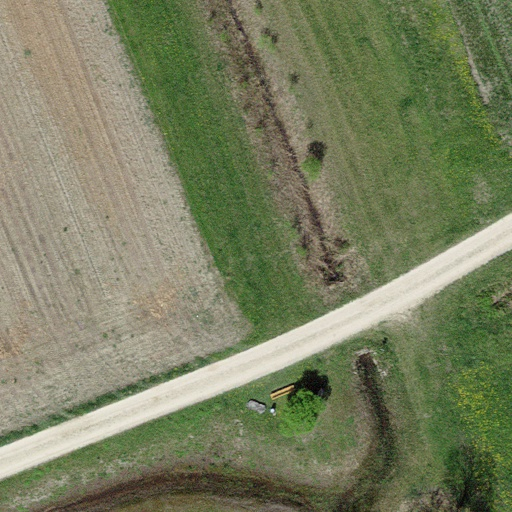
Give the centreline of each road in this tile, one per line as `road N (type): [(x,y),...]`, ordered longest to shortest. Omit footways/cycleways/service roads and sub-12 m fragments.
road 1 (track): [(0,462),(320,333),(511,229)]
road 2 (track): [(396,295),(482,511)]
